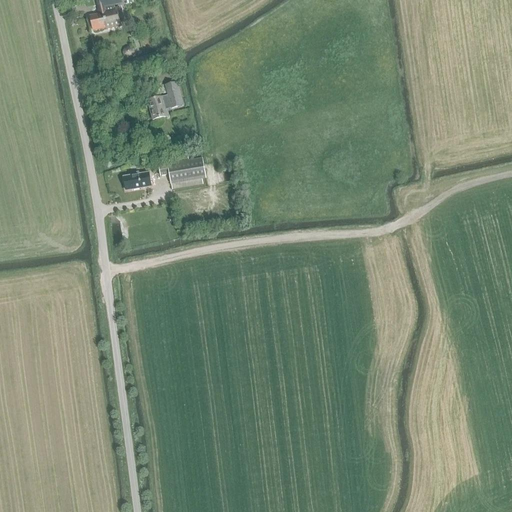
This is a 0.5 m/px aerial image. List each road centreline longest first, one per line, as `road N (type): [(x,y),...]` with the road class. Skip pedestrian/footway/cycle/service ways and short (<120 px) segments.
road 1 (unclassified): [(136,511),(99,219),(54,0)]
road 2 (track): [(105,269),(240,242),(388,230),(426,188),(511,167)]
